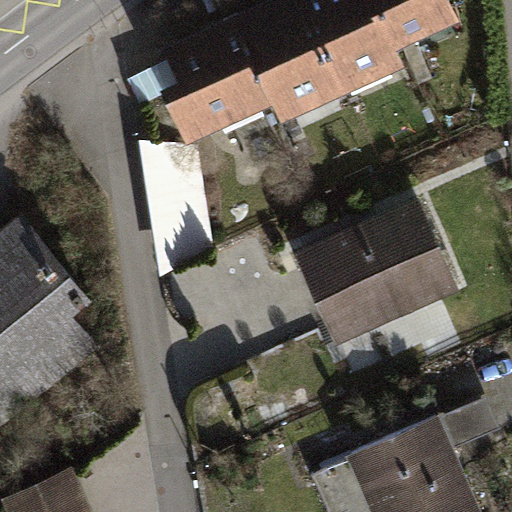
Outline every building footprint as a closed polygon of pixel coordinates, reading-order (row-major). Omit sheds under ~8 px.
[(304,0),(285,0),(241,20),(271,87),(277,84),(284,102),(340,78),(304,0)] [(376,0),(304,0),(340,78),(394,53),(386,34),(391,32),(376,0)] [(376,0),(391,32),(450,5),(448,0),(376,0)] [(212,36),(173,53),(186,81),(169,88),(186,125),(217,111),(225,129),(264,112),(256,94),(271,87),(241,20),(237,12),(207,25),(212,36)] [(173,53),(128,75),(140,101),(169,88),(186,81),(173,53)] [(151,139),(170,263),(211,244),(195,144),(151,139)] [(419,201),(301,253),(332,322),(405,290),(410,300),(454,281),(419,201)] [(24,217),(0,235),(0,411),(90,340),(65,309),(85,292),(24,217)] [(443,417),(456,446),(502,427),(489,398),(443,417)] [(478,511),(435,414),(351,450),(353,454),(312,472),(329,511),(375,511),(378,511),(478,511)] [(86,511),(74,484),(16,510),(17,511),(86,511)]
